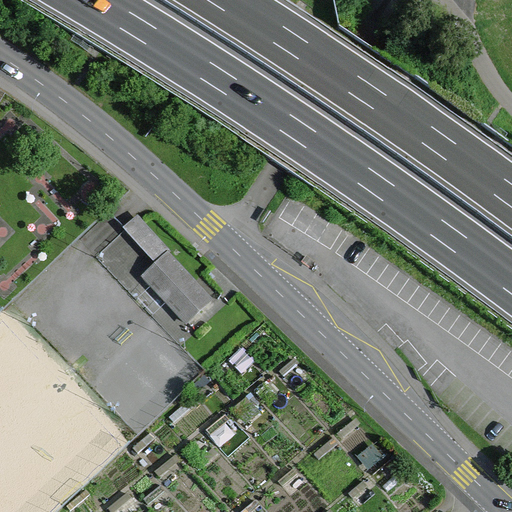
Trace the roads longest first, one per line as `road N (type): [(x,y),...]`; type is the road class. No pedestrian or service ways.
road 1 (tertiary): [(0,56),(106,134),(508,511)]
road 2 (motorway): [(91,0),(275,115),(511,284)]
road 3 (motorway): [(511,195),(224,0)]
road 4 (track): [(390,0),(226,244)]
road 5 (track): [(511,108),(446,0)]
